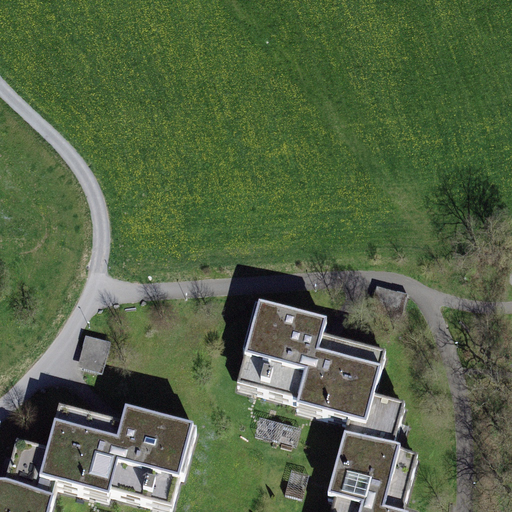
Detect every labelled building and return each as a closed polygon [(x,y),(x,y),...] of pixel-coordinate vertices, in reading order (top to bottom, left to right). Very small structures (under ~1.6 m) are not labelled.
[(348,432),(346,442),(395,456),(407,411),(375,402),(387,359),(338,345),(325,342),(328,332),(261,314),(240,387),(298,403),(294,417),(348,432)] [(84,340),(80,370),(112,374),(116,344),(84,340)] [(7,493),(58,506),(61,496),(110,509),(112,500),(156,511),(173,511),(194,436),(123,417),(119,428),(113,426),(60,413),(49,455),(19,447),(7,493)] [(410,511),(424,464),(395,456),(346,442),(328,507),(336,509),(335,511),(410,511)] [(0,511),(56,511),(58,506),(7,493),(0,490),(0,511)]
